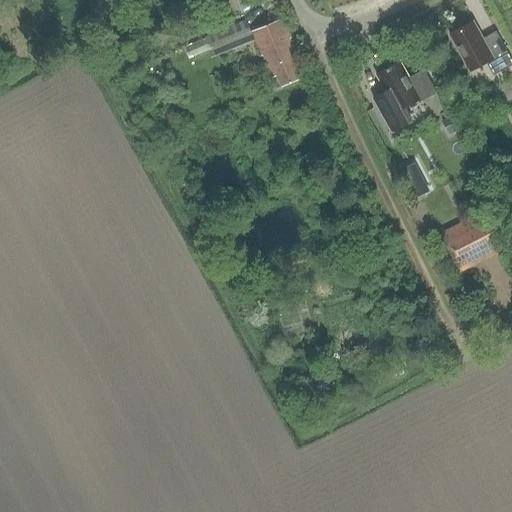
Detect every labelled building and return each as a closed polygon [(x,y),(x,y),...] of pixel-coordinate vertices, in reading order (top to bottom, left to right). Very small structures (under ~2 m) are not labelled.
[(230,17),(247,9),(242,0),(223,0),(222,1),(230,17)] [(297,75),(304,72),(282,21),(252,34),(274,85),(281,82),(283,88),(300,80),(297,75)] [(511,64),(511,62),(498,37),(485,44),(473,21),(450,34),(470,72),(488,62),(494,74),(511,64)] [(206,39),(184,49),(189,60),(211,51),(206,39)] [(409,80),(400,63),(376,76),(389,100),(377,106),(392,133),(407,125),(400,111),(420,100),(422,103),(436,95),(423,72),(409,80)] [(457,113),(442,121),(450,135),(465,127),(457,113)] [(461,273),(510,247),(491,209),(441,235),(461,273)]
